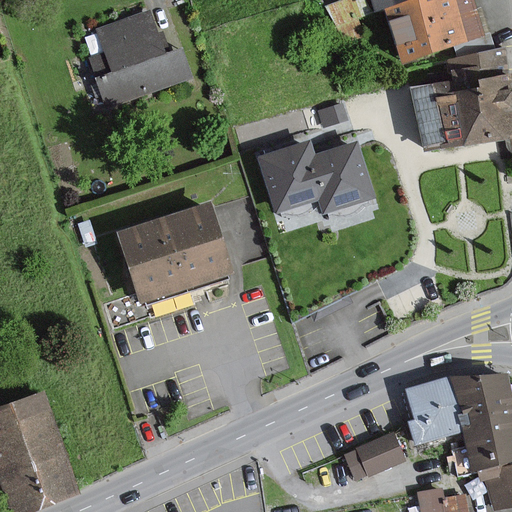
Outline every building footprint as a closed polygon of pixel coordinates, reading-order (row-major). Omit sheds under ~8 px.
[(375,0),(378,10),(387,7),(407,0),(375,0)] [(471,0),(407,0),(387,7),(405,60),(483,34),(471,0)] [(149,12),(99,30),(115,72),(97,79),(108,108),(190,78),(180,49),(165,55),(149,12)] [(511,89),(511,83),(510,74),(508,65),(505,49),(448,59),(451,76),(452,83),(439,85),(430,87),(412,90),(423,152),(463,146),(510,138),(511,148),(511,89)] [(343,105),(320,111),(325,126),(347,120),(343,105)] [(357,146),(356,142),(310,156),(322,197),(327,211),(372,197),(357,146)] [(277,210),(322,197),(310,156),(306,143),(261,156),(277,210)] [(210,207),(122,234),(142,300),(231,273),(210,207)] [(453,378),(466,433),(469,446),(455,450),(461,477),(476,474),(488,471),(497,510),(511,506),(511,405),(505,376),(453,378)] [(417,444),(424,443),(466,433),(453,378),(447,379),(411,388),(418,419),(412,420),(417,444)] [(0,473),(14,511),(21,511),(79,491),(42,392),(20,401),(7,405),(0,408),(0,473)] [(345,456),(355,480),(368,475),(368,477),(404,461),(392,433),(357,449),(358,450),(345,456)] [(466,511),(464,497),(442,500),(440,489),(419,493),(422,511),(466,511)]
